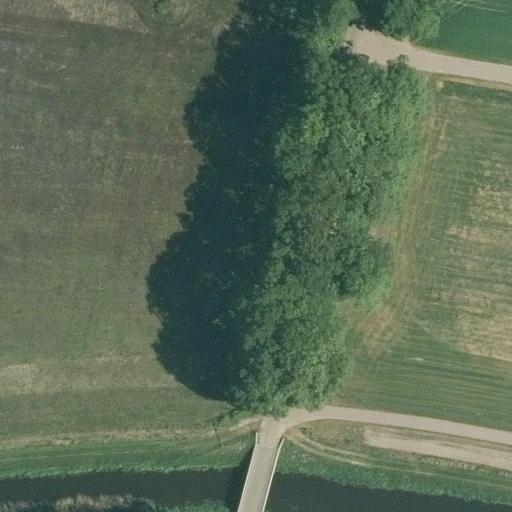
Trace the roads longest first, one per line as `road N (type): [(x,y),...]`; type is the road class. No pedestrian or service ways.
road 1 (unclassified): [(251,511),(357,0)]
road 2 (track): [(0,459),(268,439)]
road 3 (track): [(272,421),(354,463),(511,490)]
